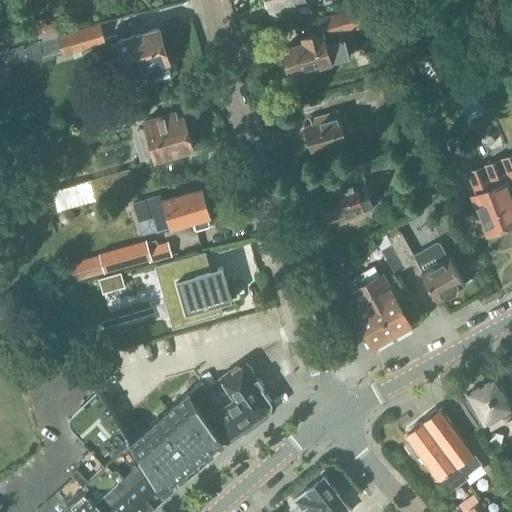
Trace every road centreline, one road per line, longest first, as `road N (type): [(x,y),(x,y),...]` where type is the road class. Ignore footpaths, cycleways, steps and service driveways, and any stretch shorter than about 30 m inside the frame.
road 1 (residential): [(331,413),(209,0)]
road 2 (residential): [(331,413),(511,318)]
road 3 (residential): [(213,511),(331,413)]
road 4 (residential): [(413,511),(331,413)]
